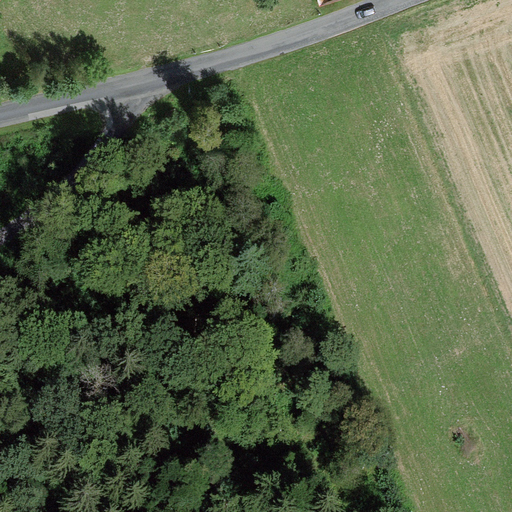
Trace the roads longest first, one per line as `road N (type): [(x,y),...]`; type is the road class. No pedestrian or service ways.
road 1 (unclassified): [(396,0),(222,69),(0,127)]
road 2 (track): [(131,93),(24,223),(0,236)]
